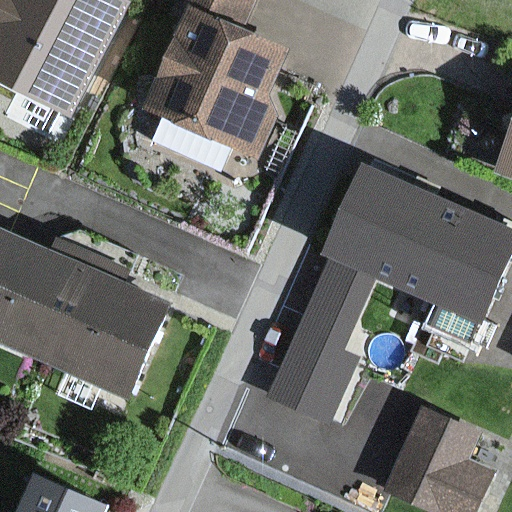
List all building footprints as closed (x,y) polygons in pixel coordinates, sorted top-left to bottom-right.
[(0,0),(0,85),(67,120),(126,3),(119,0),(0,0)] [(181,9),(242,35),(256,0),(175,0),(173,5),(181,9)] [(136,113),(254,164),(276,114),(266,92),(284,52),(242,35),(181,9),(136,113)] [(511,111),(489,174),(511,182),(511,111)] [(511,249),(511,230),(354,163),(314,255),(324,260),(371,280),(479,326),(511,249)] [(0,343),(41,361),(80,268),(0,235),(0,343)] [(371,280),(324,260),(263,395),(327,423),(357,357),(340,350),(371,280)] [(169,305),(80,268),(41,361),(130,398),(169,305)] [(480,433),(419,409),(380,492),(429,511),(475,511),(494,471),(466,460),(480,433)] [(25,475),(8,511),(94,511),(97,507),(25,475)]
